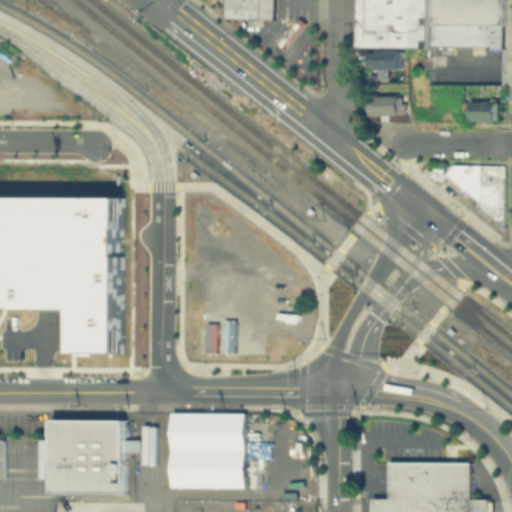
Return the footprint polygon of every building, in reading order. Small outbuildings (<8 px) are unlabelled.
[(275,0),(275,18),(226,18),(226,0),(275,0)] [(433,0),(433,45),(433,46),(361,47),(360,0),(433,0)] [(505,0),(506,49),(491,49),(491,45),(433,45),(433,0),(505,0)] [(285,47),(279,42),(285,35),(284,34),(300,15),(308,22),(292,42),(290,40),(285,47)] [(406,49),(406,66),(401,66),(401,68),(379,68),(379,67),(373,67),(373,64),(371,64),(371,62),(361,62),(360,53),(371,53),(371,50),(380,50),(380,49),(406,49)] [(408,95),(408,111),(404,111),(404,113),(385,113),(374,114),(374,108),(373,108),(373,96),(408,95)] [(500,100),(500,119),(472,119),(472,100),(500,100)] [(481,199),(447,172),(454,163),(481,163),(481,199)] [(481,206),(481,199),(481,163),(505,163),(505,227),(481,206)] [(0,307),(0,196),(123,197),(122,353),(72,352),(73,308),(47,307),(0,307)] [(173,412),(248,412),(248,486),(173,486),(173,412)] [(53,419),(126,419),(126,492),(53,492),(53,419)] [(474,498),(391,498),(391,460),(453,461),(474,461),(474,498)] [(373,511),(374,498),(391,498),(474,498),(491,499),(491,511),(373,511)]
